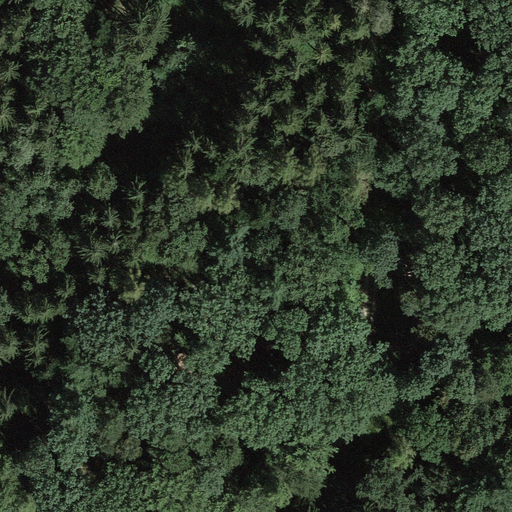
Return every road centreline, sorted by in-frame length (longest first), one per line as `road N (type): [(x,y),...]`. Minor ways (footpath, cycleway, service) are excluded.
road 1 (track): [(343,429),(368,313),(380,0)]
road 2 (track): [(343,429),(511,305)]
